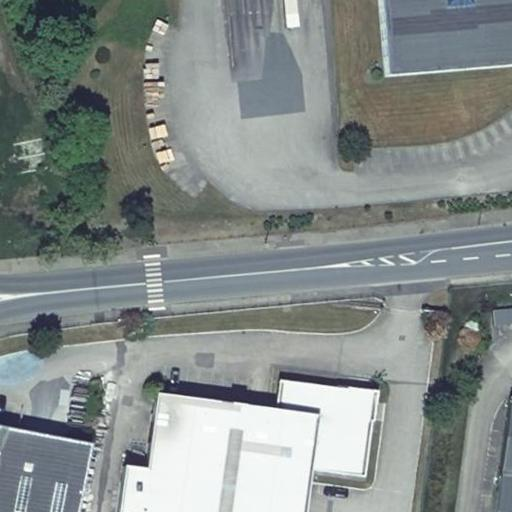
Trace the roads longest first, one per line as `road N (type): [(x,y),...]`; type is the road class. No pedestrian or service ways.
road 1 (tertiary): [(303,269),(0,297)]
road 2 (unknown): [(0,381),(125,356),(104,511)]
road 3 (unknown): [(125,356),(334,355),(403,364)]
road 4 (unknown): [(379,511),(403,364),(430,268)]
road 5 (tertiary): [(511,233),(303,269)]
road 6 (tertiary): [(303,269),(511,262)]
road 7 (unknown): [(511,368),(477,438),(461,511)]
